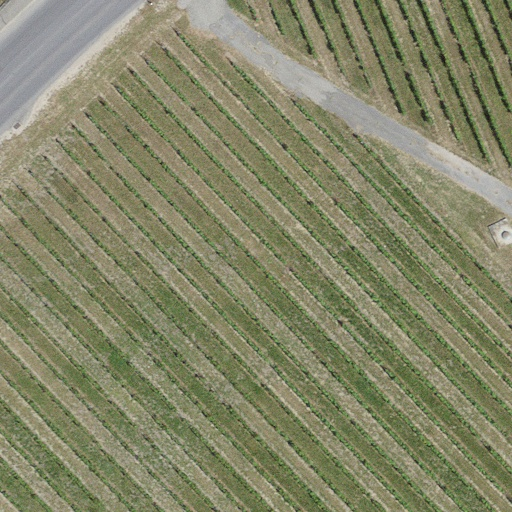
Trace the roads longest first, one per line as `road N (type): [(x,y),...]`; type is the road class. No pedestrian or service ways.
road 1 (track): [(213,0),(236,31),(511,203)]
road 2 (secondary): [(0,86),(93,0)]
